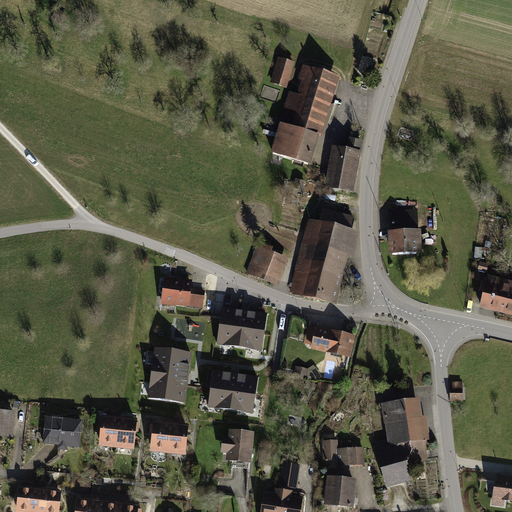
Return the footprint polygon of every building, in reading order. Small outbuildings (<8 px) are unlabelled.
[(294,63),(276,58),(269,85),(287,90),(294,63)] [(337,78),(301,67),(293,94),(288,93),(269,153),(309,165),(337,78)] [(359,152),(330,147),(323,189),(352,194),(359,152)] [(359,232),(307,220),(289,293),(336,304),(347,258),(353,260),(359,232)] [(419,231),(386,232),(387,255),(420,254),(419,231)] [(272,247),(257,242),(245,275),(277,287),(287,260),(270,253),(272,247)] [(488,266),(478,264),(477,272),(486,274),(488,266)] [(479,308),(511,315),(511,283),(486,277),(479,308)] [(190,282),(161,279),(158,305),(203,310),(205,292),(189,291),(190,282)] [(245,311),(222,308),(217,345),(261,351),(266,314),(245,311)] [(349,360),(354,337),(331,332),(330,339),(312,335),(308,352),(349,360)] [(192,351),(155,347),(148,398),(186,402),(189,375),(192,351)] [(308,370),(295,368),(292,383),(305,385),(308,370)] [(236,373),(213,370),(208,406),(252,413),(258,376),(236,373)] [(335,391),(320,382),(306,404),(320,413),(335,391)] [(452,388),(449,388),(449,402),(462,401),(462,383),(452,383),(452,388)] [(432,450),(420,395),(379,404),(388,445),(376,447),(385,487),(413,481),(407,456),(432,450)] [(13,411),(0,409),(0,436),(11,438),(13,411)] [(61,417),(43,415),(40,445),(78,448),(80,421),(61,419),(61,417)] [(134,419),(99,416),(96,447),(131,450),(134,419)] [(187,425),(151,422),(148,452),(184,455),(187,425)] [(253,433),(227,431),(227,438),(220,437),(219,454),(225,454),(224,462),(250,464),(253,433)] [(337,441),(323,442),(324,467),(364,465),(363,447),(337,448),(337,441)] [(300,465),(283,462),(279,486),(296,489),(300,465)] [(355,479),(325,476),(324,491),(322,505),(352,508),(355,479)] [(511,480),(496,478),(492,505),(506,507),(506,503),(511,503),(511,480)] [(56,511),(58,492),(15,488),(12,511),(56,511)] [(273,493),(262,492),(259,511),(299,511),(302,498),(290,496),(291,492),(274,489),(273,493)] [(135,511),(136,504),(73,499),(72,511),(135,511)]
